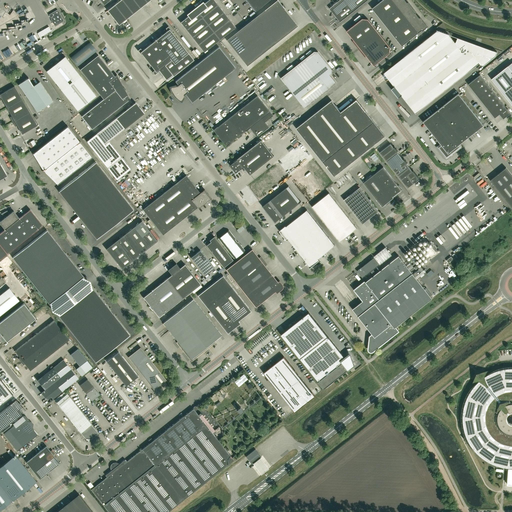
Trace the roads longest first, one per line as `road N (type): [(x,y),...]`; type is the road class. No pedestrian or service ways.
road 1 (primary): [(230,511),(506,294)]
road 2 (unclassified): [(444,179),(300,0)]
road 3 (unclassified): [(236,201),(116,49)]
road 4 (unclassified): [(305,289),(444,179)]
road 5 (unclassified): [(119,294),(236,201)]
road 6 (unclassified): [(188,382),(305,289)]
road 7 (unclassified): [(119,294),(29,181)]
road 8 (unclassified): [(85,466),(0,359)]
road 9 (unclassified): [(85,466),(188,382)]
